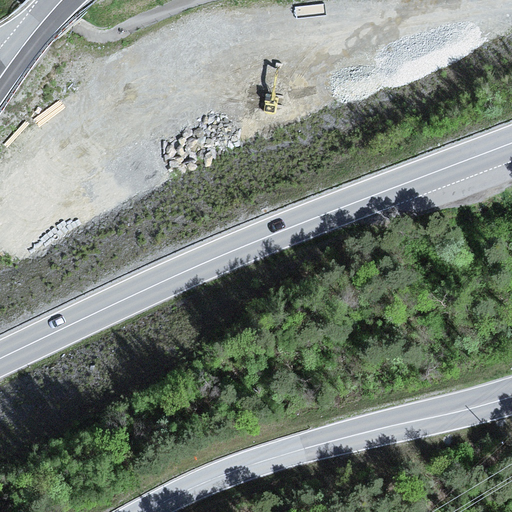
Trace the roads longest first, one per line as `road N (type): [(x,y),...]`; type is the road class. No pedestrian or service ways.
road 1 (secondary): [(0,358),(190,268),(511,142)]
road 2 (motorway): [(109,149),(470,0)]
road 3 (secondary): [(511,395),(276,456),(143,511)]
road 4 (motorway): [(257,0),(0,118)]
road 5 (motorway): [(0,203),(109,149)]
